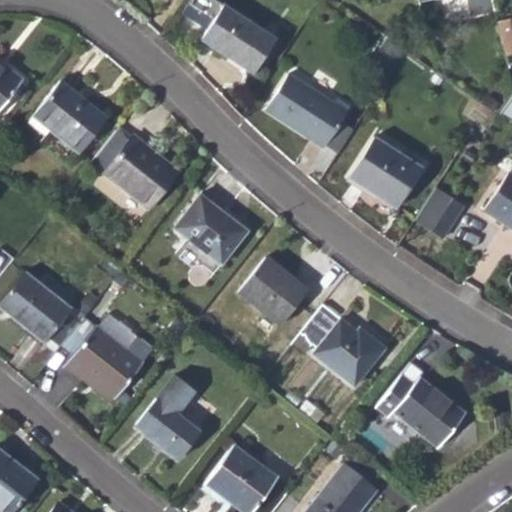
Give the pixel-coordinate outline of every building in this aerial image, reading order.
[(199,37),(250,72),(273,39),(215,0),(188,0),(181,11),(206,28),(199,37)] [(491,12),(488,0),(430,0),(431,3),(443,0),(448,0),(449,3),(460,0),(464,0),(469,18),(491,12)] [(511,20),(494,24),(502,58),(511,55),(511,20)] [(402,51),(386,40),(378,54),(393,64),(402,51)] [(0,105),(20,81),(0,65),(0,105)] [(308,139),(321,148),(322,145),(338,122),(346,109),(331,100),(328,104),(285,76),(263,109),(288,128),(290,125),(309,137),(308,139)] [(31,116),(78,153),(105,120),(58,82),(31,116)] [(338,122),(322,145),(335,154),(350,130),(338,122)] [(174,171),(119,126),(91,161),(103,172),(102,174),(146,208),(174,171)] [(344,175),(393,207),(418,169),(369,138),(344,175)] [(480,211),(511,231),(511,178),(505,174),(480,211)] [(437,191),(432,188),(411,220),(415,223),(437,191)] [(460,206),(437,191),(415,223),(438,239),(460,206)] [(172,230),(218,265),(241,236),(220,219),(223,214),(198,196),(172,230)] [(235,292),(278,326),(306,292),(263,257),(235,292)] [(43,336),(59,347),(77,324),(62,313),(65,309),(22,274),(0,302),(0,306),(41,340),(43,336)] [(97,329),(139,364),(151,349),(108,314),(97,329)] [(310,355),(350,387),(380,349),(354,327),(351,331),(338,320),(310,355)] [(141,365),(139,364),(97,329),(94,327),(62,366),(110,402),(141,365)] [(420,374),(407,364),(374,406),(387,416),(391,411),(436,447),(463,414),(430,387),(426,393),(412,382),(417,377),(420,374)] [(134,424),(176,460),(198,432),(175,412),(192,391),(172,375),(134,424)] [(430,387),(417,377),(412,382),(426,393),(430,387)] [(203,482),(242,511),(248,511),(274,479),(230,446),(203,482)] [(0,511),(1,511),(11,511),(35,483),(0,454),(0,511)] [(303,511),(355,511),(373,489),(341,464),(303,511)]
